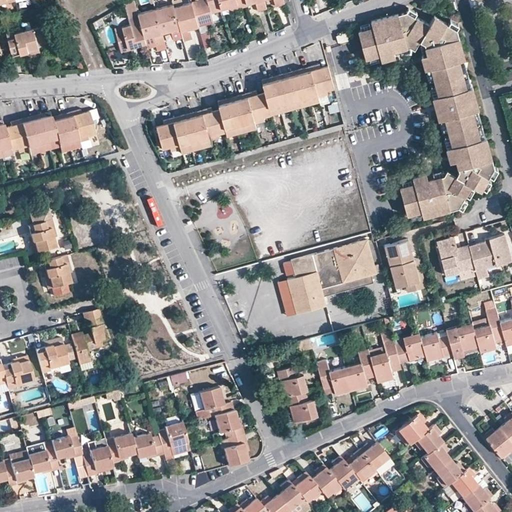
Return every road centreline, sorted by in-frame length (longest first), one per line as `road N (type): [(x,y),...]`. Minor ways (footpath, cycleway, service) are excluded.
road 1 (residential): [(281,457),(126,114)]
road 2 (residential): [(460,0),(511,181)]
road 3 (residential): [(281,457),(432,384)]
road 4 (residential): [(190,79),(309,31)]
road 5 (residential): [(432,384),(511,484)]
